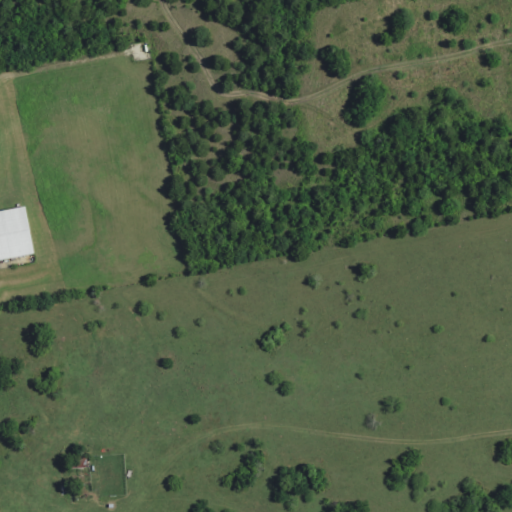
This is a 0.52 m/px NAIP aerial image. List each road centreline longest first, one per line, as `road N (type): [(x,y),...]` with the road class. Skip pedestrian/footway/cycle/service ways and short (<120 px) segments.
road 1 (track): [(164,0),(210,82),(226,96),(265,106),(314,97),(379,67),(511,44)]
road 2 (track): [(293,101),(350,129),(373,124),(417,87),(511,69)]
